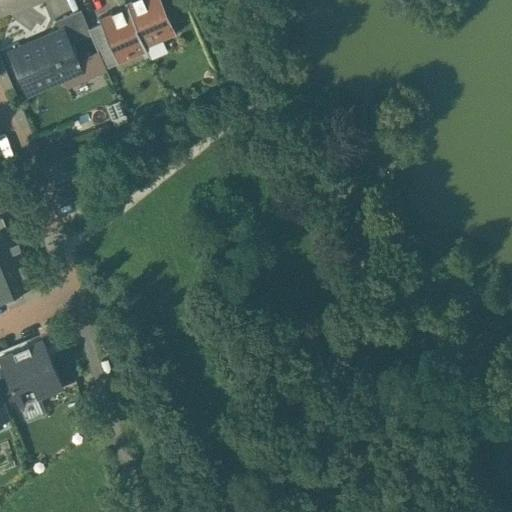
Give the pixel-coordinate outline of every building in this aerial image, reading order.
[(126,0),(123,2),(125,5),(126,5),(143,46),(144,46),(175,33),(160,0),(126,0)] [(119,8),(112,11),(111,10),(110,10),(110,11),(97,17),(100,22),(116,62),(146,50),(144,46),(143,46),(126,5),(125,5),(120,7),(120,6),(119,7),(119,8)] [(79,8),(54,19),(58,30),(62,29),(68,43),(90,33),(88,28),(79,8)] [(100,22),(88,28),(90,33),(104,67),(116,62),(100,22)] [(59,32),(28,45),(28,43),(9,51),(26,91),(78,68),(68,43),(62,29),(58,30),(59,32)] [(86,111),(93,126),(114,117),(107,102),(86,111)] [(12,227),(0,231),(0,292),(31,280),(19,253),(22,252),(12,227)] [(40,337),(0,351),(0,358),(18,401),(61,386),(40,337)]
